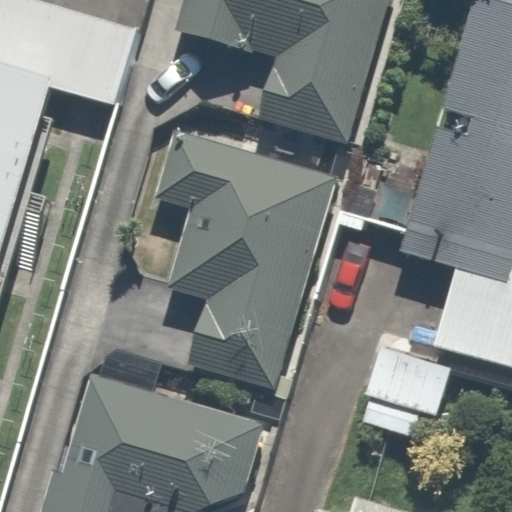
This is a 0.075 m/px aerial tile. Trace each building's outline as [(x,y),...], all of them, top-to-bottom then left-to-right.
[(0,0),(0,511),(9,511),(141,36),(11,0),(0,0)] [(356,159),(404,0),(198,0),(188,34),(292,66),(272,133),(356,159)] [(511,9),(485,1),(421,204),(396,196),(384,233),(411,242),(403,267),(463,286),(441,355),(511,377),(511,9)] [(348,174),(180,126),(155,213),(200,226),(181,292),(219,303),(200,369),(285,393),(348,174)] [(460,371),(385,350),(361,433),(436,454),(460,371)] [(243,511),(267,434),(97,381),(55,511),(243,511)] [(399,511),(370,503),(366,511),(399,511)]
